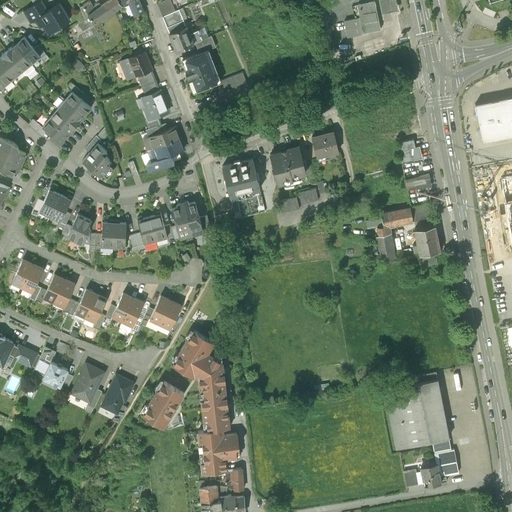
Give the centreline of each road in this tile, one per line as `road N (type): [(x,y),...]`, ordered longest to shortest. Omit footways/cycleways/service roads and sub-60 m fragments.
road 1 (primary): [(511,480),(438,74)]
road 2 (residential): [(207,148),(438,74)]
road 3 (residential): [(511,480),(310,511)]
road 4 (residential): [(10,237),(90,274),(164,279),(194,269)]
road 5 (residential): [(50,153),(95,186),(124,195),(172,180),(207,148)]
road 6 (residential): [(146,0),(198,142),(207,148)]
road 7 (residential): [(0,309),(111,359),(140,360)]
